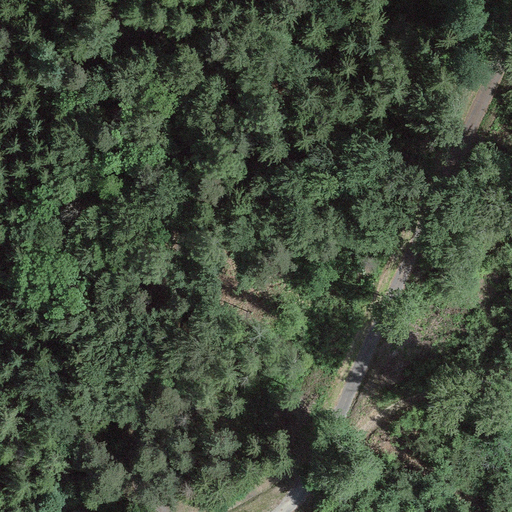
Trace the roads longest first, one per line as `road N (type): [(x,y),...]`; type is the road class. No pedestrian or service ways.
road 1 (track): [(110,0),(166,47),(188,114),(181,252),(136,443),(137,470),(157,511)]
road 2 (track): [(285,511),(330,445),(511,37)]
